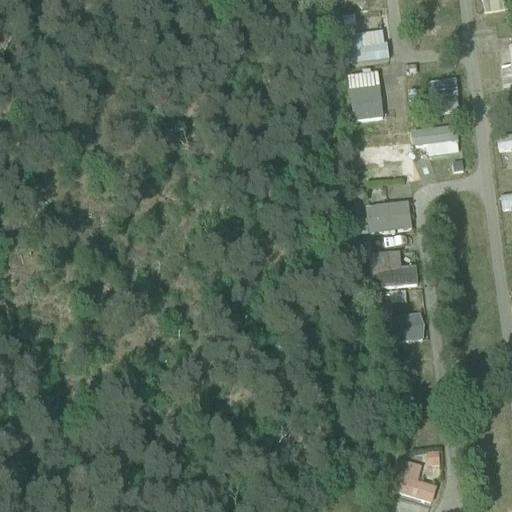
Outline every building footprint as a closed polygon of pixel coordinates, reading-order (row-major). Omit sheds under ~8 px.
[(338,0),(339,11),(381,10),(380,0),(338,0)] [(479,0),(479,15),(502,15),(502,0),(479,0)] [(342,36),(344,67),(386,64),(385,34),(342,36)] [(511,47),(496,48),(498,88),(511,87),(511,47)] [(377,75),(346,77),(349,124),(379,122),(377,75)] [(410,132),(411,148),(425,148),(425,158),(457,157),(456,130),(410,132)] [(399,163),(354,170),(357,186),(401,179),(399,163)] [(499,212),(511,211),(511,196),(498,197),(499,212)] [(363,208),(365,236),(409,233),(407,205),(363,208)] [(397,254),(366,256),(368,290),(415,288),(414,268),(398,269),(397,254)] [(420,317),(389,319),(390,345),(422,343),(420,317)] [(393,363),(396,398),(417,396),(414,361),(393,363)] [(401,452),(432,448),(429,422),(398,426),(401,452)] [(417,485),(420,467),(393,462),(386,496),(431,505),(435,488),(417,485)]
